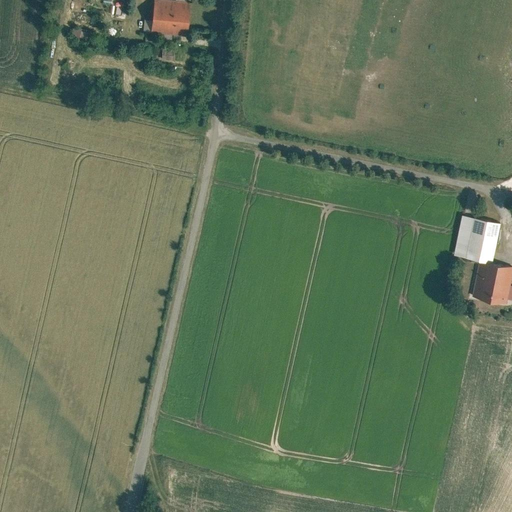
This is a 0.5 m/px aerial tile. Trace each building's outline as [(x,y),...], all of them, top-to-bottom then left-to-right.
[(192,1),(181,0),(154,0),(151,30),(189,34),(192,1)] [(91,40),(93,31),(73,27),(71,37),(91,40)] [(175,59),(176,48),(165,46),(163,58),(175,59)] [(498,221),(461,213),(452,253),(490,261),(498,221)] [(471,295),(506,302),(507,298),(510,284),(511,271),(511,267),(478,260),(471,295)]
